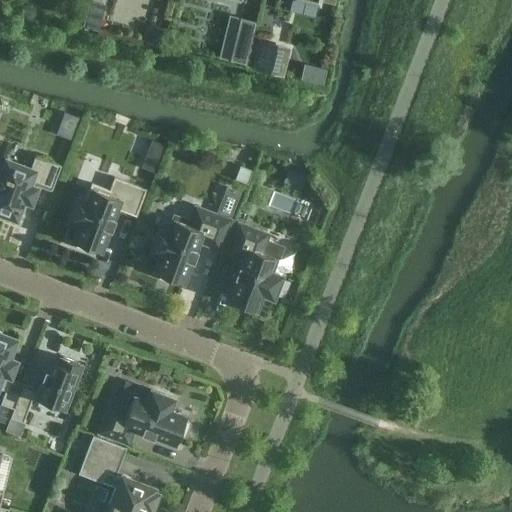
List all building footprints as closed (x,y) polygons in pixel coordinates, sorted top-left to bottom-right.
[(256,22),(240,18),(230,60),(245,64),(256,22)] [(261,42),(254,68),(282,74),(288,49),(261,42)] [(15,217),(22,198),(30,201),(36,184),(52,190),(61,166),(36,156),(31,170),(8,161),(8,160),(7,159),(1,173),(0,172),(0,213),(1,214),(2,212),(15,217)] [(283,182),(300,189),(305,175),(289,168),(283,182)] [(80,223),(73,241),(77,242),(75,246),(89,251),(90,248),(99,251),(107,228),(110,229),(114,218),(111,217),(115,208),(136,216),(146,189),(114,177),(109,190),(91,183),(85,201),(76,198),(68,219),(80,223)] [(229,221),(216,216),(197,208),(191,222),(174,215),(167,232),(158,229),(150,250),(162,255),(155,272),(159,273),(157,277),(171,283),(173,279),(181,282),(190,259),(192,260),(200,240),(218,248),(229,221)] [(239,225),(229,252),(245,258),(242,267),(239,266),(235,276),(237,277),(229,300),(237,303),(235,307),(249,312),(251,309),(254,310),(261,292),(272,297),(281,276),(272,273),(279,255),(261,248),(266,235),(239,225)] [(13,408),(22,384),(8,379),(14,361),(7,359),(14,340),(1,334),(1,333),(0,332),(0,387),(5,390),(0,404),(13,408)] [(79,363),(62,357),(60,363),(51,360),(47,371),(45,370),(41,380),(43,381),(37,398),(39,399),(37,404),(58,412),(59,407),(62,408),(63,405),(67,406),(72,392),(68,391),(79,363)] [(22,384),(13,408),(13,409),(10,418),(23,422),(35,390),(36,389),(22,384)] [(153,434),(176,442),(179,434),(183,436),(188,422),(184,420),(185,417),(168,410),(173,399),(151,391),(148,399),(130,392),(124,410),(111,405),(101,432),(127,442),(133,426),(143,430),(142,432),(152,436),(153,434)] [(17,432),(20,423),(10,419),(6,429),(17,432)] [(114,476),(125,448),(92,435),(78,474),(102,483),(102,482),(115,487),(109,502),(112,503),(110,507),(108,511),(144,511),(146,507),(151,509),(156,493),(152,492),(153,488),(137,482),(137,483),(122,477),(121,478),(114,476)] [(0,506),(9,509),(0,506),(0,503),(3,492),(0,491),(0,506)]
